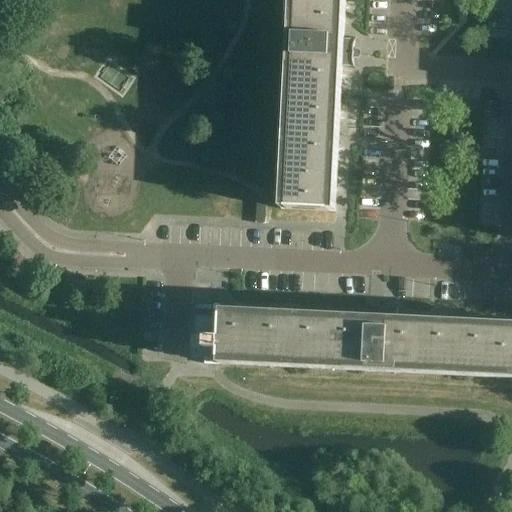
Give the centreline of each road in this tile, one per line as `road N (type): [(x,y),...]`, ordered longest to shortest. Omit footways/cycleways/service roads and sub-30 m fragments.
road 1 (residential): [(511,243),(500,266),(487,271),(68,253),(42,243),(0,200)]
road 2 (secondary): [(175,511),(0,405)]
road 3 (residential): [(405,0),(401,67),(511,72)]
road 4 (secondary): [(0,440),(119,511)]
